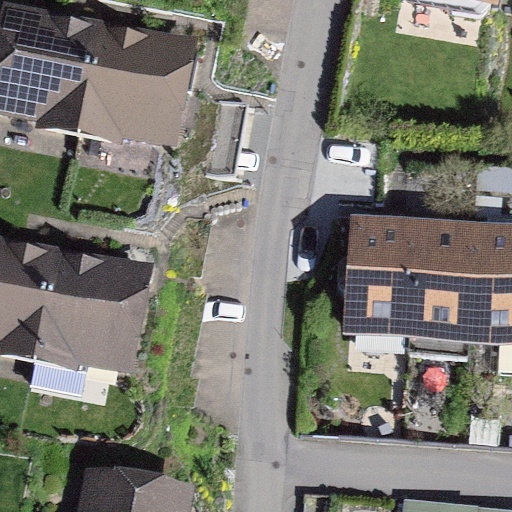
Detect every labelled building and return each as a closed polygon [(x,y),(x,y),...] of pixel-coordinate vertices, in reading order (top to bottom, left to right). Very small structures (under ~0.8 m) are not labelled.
[(237,23),(241,0),(183,0),(181,12),(237,23)] [(491,0),(443,0),(446,0),(444,8),(450,16),(481,21),(489,16),(491,0)] [(232,49),(237,23),(181,12),(176,38),(232,49)] [(98,38),(10,20),(0,70),(0,108),(81,125),(98,38)] [(188,55),(98,38),(81,125),(170,142),(188,55)] [(511,174),(480,172),(475,242),(469,343),(499,345),(497,375),(511,376),(511,174)] [(205,221),(150,209),(138,265),(194,277),(205,221)] [(416,238),(357,234),(351,334),(410,338),(416,238)] [(416,238),(410,338),(408,359),(468,362),(469,343),(475,242),(416,238)] [(54,263),(0,251),(0,343),(37,351),(54,263)] [(144,280),(54,263),(37,351),(126,368),(144,280)] [(201,292),(144,280),(126,368),(135,370),(129,397),(187,409),(193,381),(183,379),(201,292)] [(180,511),(182,502),(94,486),(89,511),(180,511)] [(484,511),(407,503),(406,511),(484,511)]
